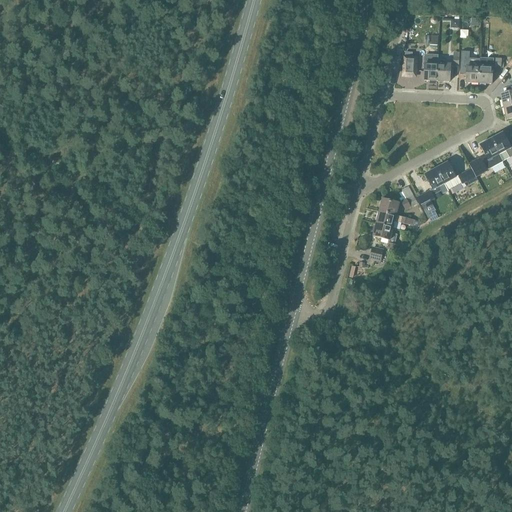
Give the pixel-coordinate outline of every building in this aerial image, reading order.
[(461,52),(460,74),(466,75),(466,84),(479,84),(480,67),(480,59),(469,59),(469,52),(461,52)] [(425,64),(424,81),(437,82),(437,65),(437,56),(425,55),(425,64)] [(403,76),(415,77),(415,76),(416,59),(404,58),(403,76)] [(480,67),(479,84),(491,85),(492,67),(492,60),(480,59),(480,67)] [(437,65),(437,82),(449,83),(450,65),(437,65)] [(503,108),(511,105),(511,92),(500,95),(503,108)] [(511,105),(503,108),(506,120),(511,118),(511,105)] [(491,140),(500,156),(507,153),(510,159),(511,158),(511,148),(511,149),(502,134),(491,140)] [(500,156),(491,140),(480,146),(488,161),(485,163),(485,162),(475,167),(479,175),(484,173),(490,170),(503,163),(500,156)] [(435,170),(444,185),(445,185),(448,190),(461,184),(462,185),(466,183),(469,186),(478,181),(471,169),(455,178),(447,163),(435,170)] [(440,187),(444,185),(435,170),(425,175),(433,190),(417,198),(429,220),(437,215),(435,212),(435,211),(430,202),(435,200),(433,196),(442,191),(440,187)] [(379,212),(396,216),(397,211),(403,208),(405,211),(418,204),(408,187),(401,191),(405,199),(400,202),(401,202),(398,204),(382,200),(379,212)] [(393,229),(396,216),(379,212),(376,224),(393,229)] [(413,227),(415,221),(401,217),(399,223),(413,227)] [(392,234),(393,229),(376,224),(373,237),(388,241),(386,249),(396,252),(397,246),(394,245),(397,235),(392,234)] [(383,264),(385,256),(371,253),(369,261),(383,264)]
